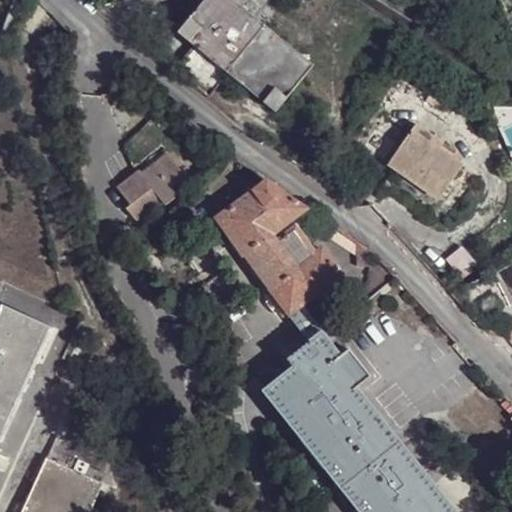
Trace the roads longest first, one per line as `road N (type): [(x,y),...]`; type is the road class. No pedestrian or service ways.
road 1 (residential): [(511,377),(391,238),(212,121),(75,0)]
road 2 (unknown): [(104,26),(103,86),(144,255),(195,398),(255,511)]
